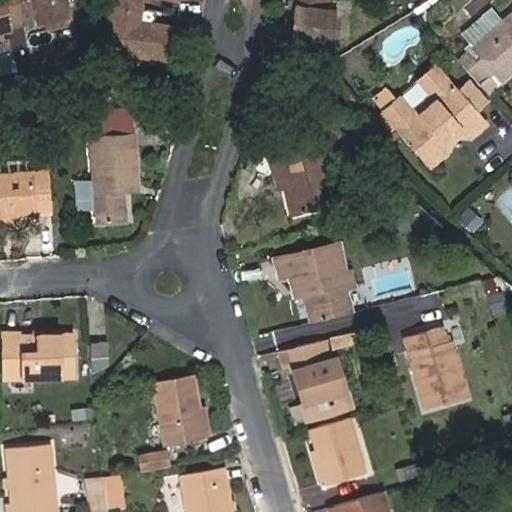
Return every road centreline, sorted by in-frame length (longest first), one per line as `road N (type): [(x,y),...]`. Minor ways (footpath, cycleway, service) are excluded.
road 1 (residential): [(196,250),(254,0)]
road 2 (residential): [(216,0),(160,245)]
road 3 (residential): [(280,511),(227,321),(206,293)]
road 4 (residential): [(0,285),(138,275)]
